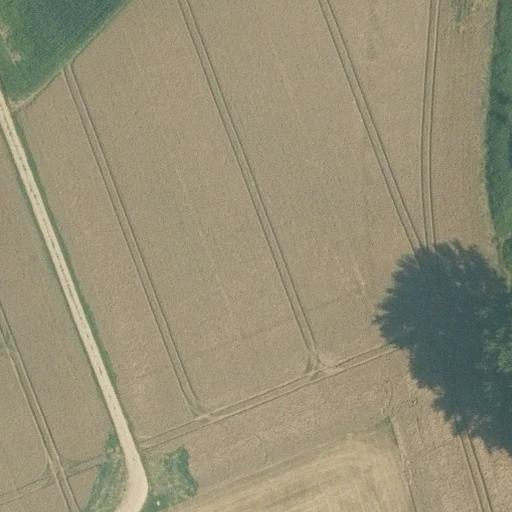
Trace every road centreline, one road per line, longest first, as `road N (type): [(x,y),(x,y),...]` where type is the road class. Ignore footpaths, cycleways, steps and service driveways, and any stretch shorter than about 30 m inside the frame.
road 1 (track): [(0,110),(151,511)]
road 2 (track): [(511,322),(494,165),(510,0)]
